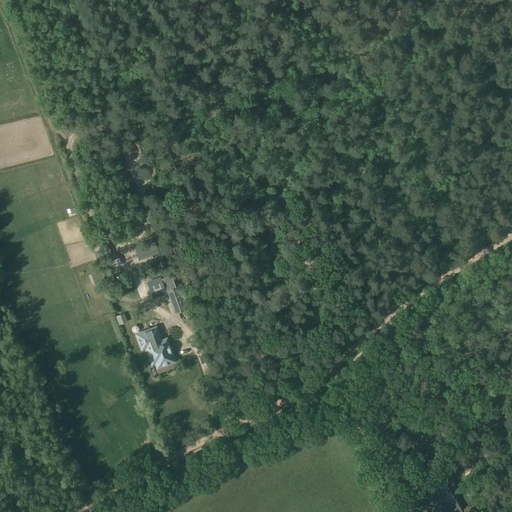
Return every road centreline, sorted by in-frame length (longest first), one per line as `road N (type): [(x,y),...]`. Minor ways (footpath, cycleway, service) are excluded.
road 1 (track): [(511,229),(428,280),(322,378),(69,511)]
road 2 (track): [(349,360),(334,164),(323,141),(327,75),(313,0)]
road 3 (track): [(322,378),(408,511)]
